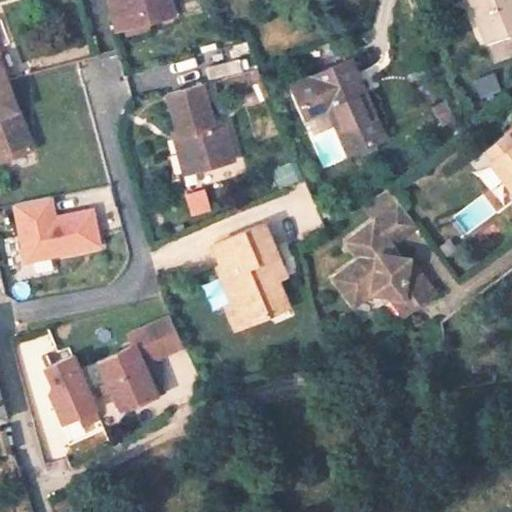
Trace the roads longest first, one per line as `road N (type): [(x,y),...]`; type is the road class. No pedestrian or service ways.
road 1 (track): [(511,394),(383,394),(326,382),(280,390),(215,418)]
road 2 (unclassified): [(44,511),(0,340)]
